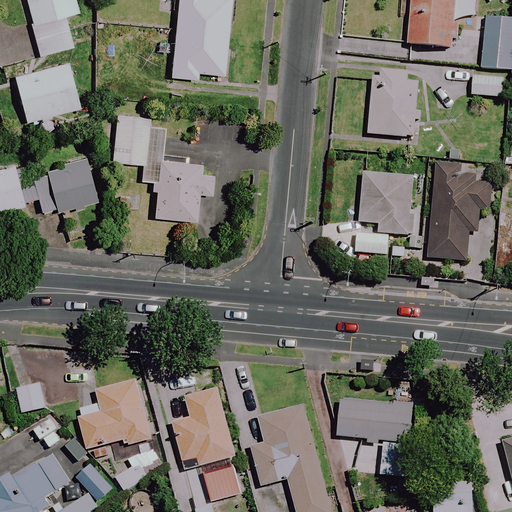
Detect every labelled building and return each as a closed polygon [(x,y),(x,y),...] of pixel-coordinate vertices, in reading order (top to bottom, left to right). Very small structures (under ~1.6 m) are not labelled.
[(80,14),(76,0),(26,0),(40,57),(74,49),(66,18),(80,14)] [(179,0),(172,79),(198,82),(199,75),(226,77),(233,0),(179,0)] [(402,0),(402,18),(410,18),(409,47),(455,49),(457,0),(402,0)] [(511,19),(486,18),(482,69),(511,70),(511,19)] [(80,110),(68,65),(16,78),(28,124),(80,110)] [(408,74),(375,71),(368,136),(414,140),(419,86),(407,85),(408,74)] [(504,80),(474,78),(472,97),(502,100),(504,80)] [(150,120),(117,117),(113,164),(143,167),(141,183),(157,184),(154,220),(197,224),(199,196),(213,197),(215,166),(164,161),(166,129),(149,127),(150,120)] [(97,205),(87,160),(40,170),(38,160),(0,168),(0,213),(39,205),(41,217),(97,205)] [(473,185),(474,175),(463,174),(463,165),(437,163),(428,259),(467,263),(470,230),(478,231),(480,210),(488,211),(490,186),(473,185)] [(414,178),(364,175),(361,225),(378,226),(378,238),(410,240),(414,178)] [(154,441),(140,382),(97,392),(102,414),(80,419),(87,450),(123,442),(124,448),(154,441)] [(45,411),(41,384),(18,388),(22,415),(45,411)] [(232,460),(214,390),(187,397),(192,418),(173,423),(185,473),(232,460)] [(410,479),(412,405),(340,404),(339,439),(383,440),(382,478),(410,479)] [(331,511),(305,409),(259,420),(266,445),(252,448),(262,487),(289,480),(296,511),(331,511)] [(60,489),(43,462),(20,476),(16,471),(0,480),(0,489),(2,492),(0,492),(0,511),(45,511),(45,510),(54,504),(48,496),(60,489)] [(148,481),(141,466),(116,479),(123,493),(148,481)] [(92,467),(78,482),(102,505),(116,490),(92,467)] [(473,511),(472,484),(432,485),(432,511),(473,511)]
